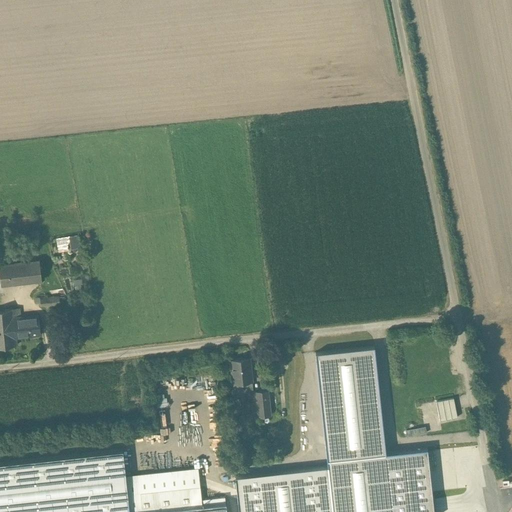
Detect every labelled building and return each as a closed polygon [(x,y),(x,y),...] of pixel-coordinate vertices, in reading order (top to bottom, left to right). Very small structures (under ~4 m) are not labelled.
[(41,280),(38,259),(0,264),(0,277),(1,286),(41,280)] [(63,297),(39,299),(40,306),(64,304),(63,297)] [(15,336),(13,318),(13,309),(0,310),(0,347),(16,345),(15,336)] [(13,318),(15,336),(39,334),(37,316),(13,318)] [(373,346),(315,352),(327,459),(385,453),(373,346)] [(249,358),(230,360),(233,383),(249,381),(252,381),(249,358)] [(249,381),(233,383),(234,395),(241,395),(250,394),(250,393),(249,381)] [(267,391),(255,392),(258,416),(270,415),(267,391)] [(255,392),(250,393),(250,394),(241,395),(244,418),(258,416),(255,392)] [(457,417),(453,398),(436,401),(440,420),(457,417)] [(426,433),(425,426),(405,430),(407,436),(426,433)] [(327,466),(332,511),(433,511),(427,448),(385,453),(327,459),(327,466)] [(122,450),(0,462),(0,511),(128,511),(125,476),(122,450)] [(234,476),(238,511),(332,511),(327,466),(234,476)] [(125,476),(128,511),(140,511),(202,505),(198,468),(125,476)] [(202,505),(140,511),(226,511),(225,503),(202,505)]
